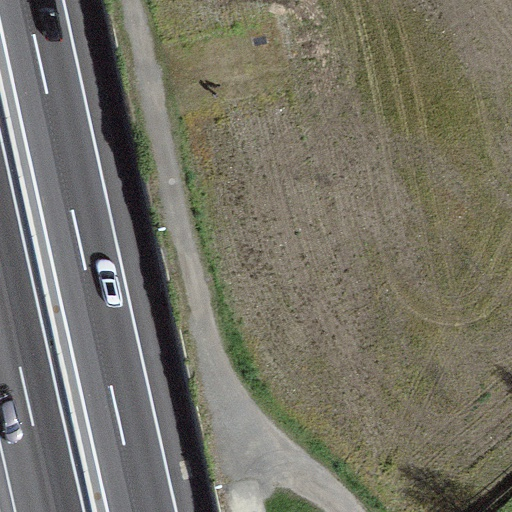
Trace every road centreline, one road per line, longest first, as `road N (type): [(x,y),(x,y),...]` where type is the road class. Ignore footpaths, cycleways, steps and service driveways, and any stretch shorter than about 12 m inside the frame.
road 1 (track): [(131,0),(228,444),(317,486),(348,511)]
road 2 (motorway): [(139,511),(26,0)]
road 3 (motorway): [(0,275),(52,511)]
